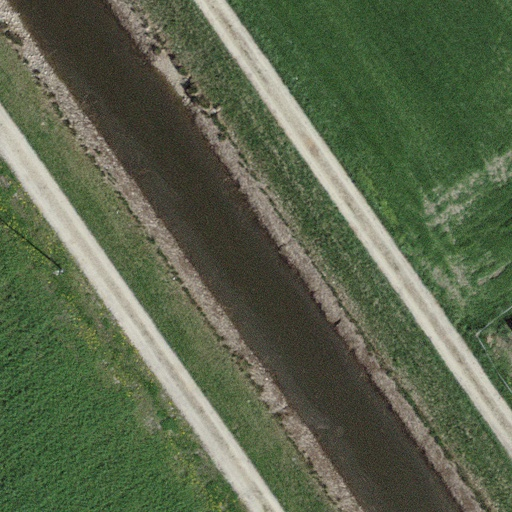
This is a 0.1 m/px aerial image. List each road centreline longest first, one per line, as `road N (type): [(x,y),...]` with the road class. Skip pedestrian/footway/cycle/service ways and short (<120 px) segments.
road 1 (track): [(200,0),(511,446)]
road 2 (track): [(272,511),(0,121)]
